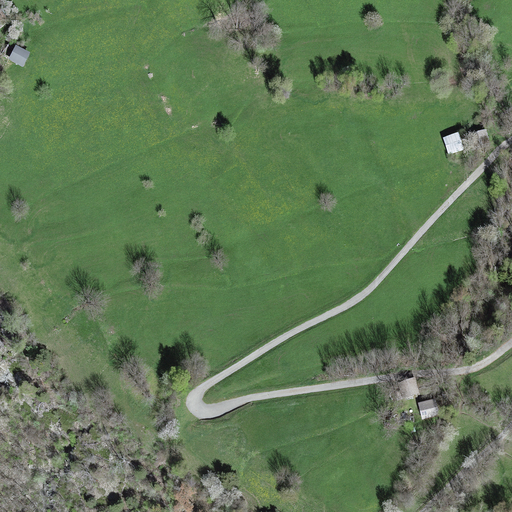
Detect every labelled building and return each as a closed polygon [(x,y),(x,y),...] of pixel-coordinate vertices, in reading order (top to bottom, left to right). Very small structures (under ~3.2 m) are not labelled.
[(28,56),(15,49),(9,61),(22,68),(28,56)] [(488,141),(486,132),(472,137),(474,145),(488,141)] [(457,136),(444,141),(449,156),(463,151),(457,136)] [(416,380),(401,385),(406,399),(421,394),(416,380)] [(432,402),(419,405),(423,420),(436,417),(432,402)]
